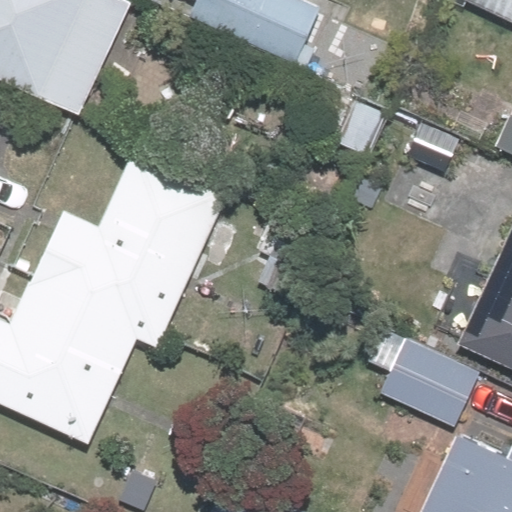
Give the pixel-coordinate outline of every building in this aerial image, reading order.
[(108,5),(97,0),(0,0),(0,82),(57,110),(108,5)] [(294,0),(181,0),(176,11),(289,64),(314,9),(294,0)] [(511,0),(452,0),(511,32),(511,0)] [(511,113),(499,107),(482,143),(511,157),(511,113)] [(0,409),(74,444),(125,334),(144,343),(215,189),(118,144),(81,224),(47,208),(0,309),(0,409)] [(511,228),(494,220),(438,342),(511,376),(511,228)] [(476,375),(401,335),(370,393),(444,434),(476,375)] [(406,511),(511,511),(511,468),(440,436),(406,511)] [(293,511),(222,476),(203,511),(293,511)]
